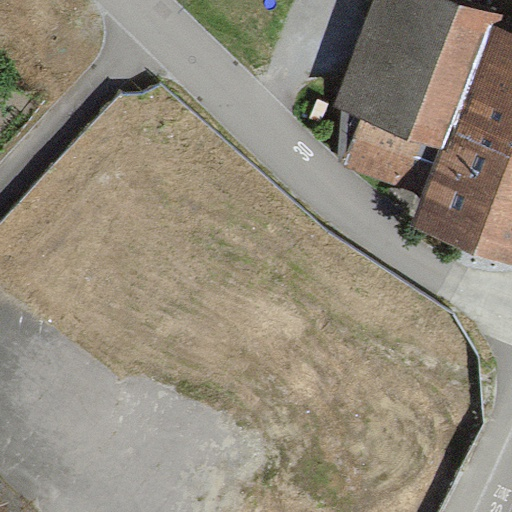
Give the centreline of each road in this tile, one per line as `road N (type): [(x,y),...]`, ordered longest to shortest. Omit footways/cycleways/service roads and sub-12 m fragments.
road 1 (residential): [(125,0),(357,221),(511,305)]
road 2 (unknown): [(60,401),(129,439),(248,452),(328,511)]
